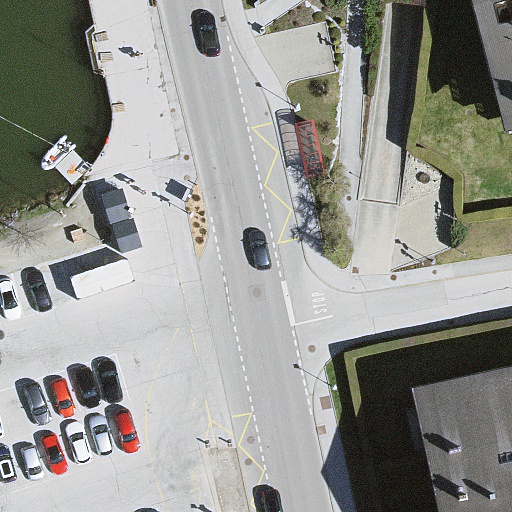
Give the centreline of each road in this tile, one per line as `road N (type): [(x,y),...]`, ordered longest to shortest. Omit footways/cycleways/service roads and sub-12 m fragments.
road 1 (secondary): [(274,332),(200,0)]
road 2 (residential): [(274,332),(511,297)]
road 3 (secondary): [(302,511),(274,332)]
